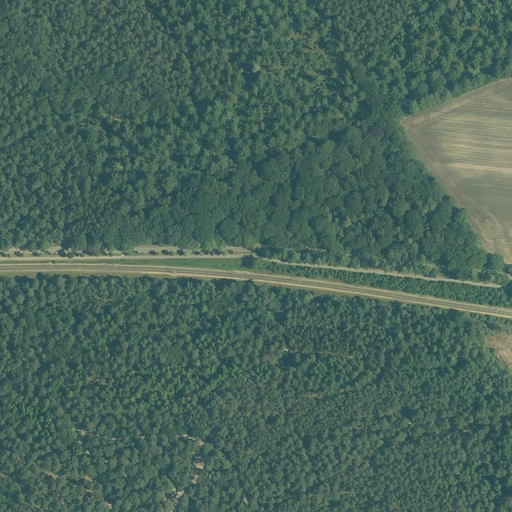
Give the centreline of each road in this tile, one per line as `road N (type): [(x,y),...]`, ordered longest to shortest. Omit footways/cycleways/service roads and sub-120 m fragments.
road 1 (track): [(511,370),(483,337),(256,332),(194,368),(61,365),(56,394)]
road 2 (unclassified): [(123,249),(124,218),(132,211),(511,60)]
road 3 (tertiary): [(511,273),(328,251),(123,249)]
road 4 (unclassified): [(176,500),(198,471),(200,442),(74,428)]
road 5 (unclassified): [(74,428),(28,342),(0,309)]
road 6 (tertiary): [(0,252),(123,249)]
road 7 (track): [(388,109),(316,10)]
